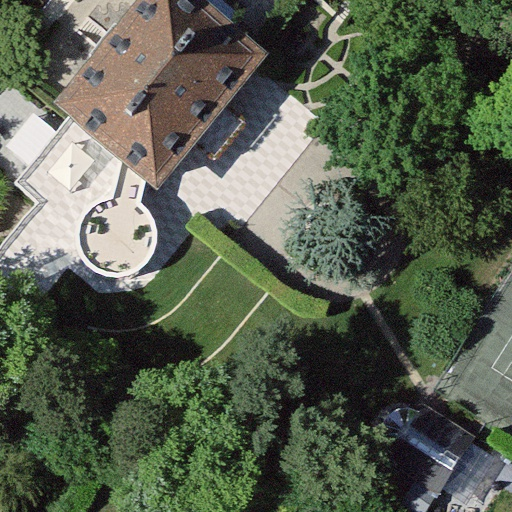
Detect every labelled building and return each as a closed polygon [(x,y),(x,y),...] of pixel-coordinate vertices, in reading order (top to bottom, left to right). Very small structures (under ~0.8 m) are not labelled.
[(220,105),(253,64),(248,60),(175,0),(164,0),(73,113),(124,155),(150,176),(157,182),(191,141),(220,105)] [(175,0),(248,60),(255,35),(246,27),(248,13),(232,0),(175,0)] [(220,105),(191,141),(208,156),(236,120),(220,105)] [(150,176),(124,155),(113,201),(90,212),(77,232),(80,257),(95,275),(118,284),(145,274),(157,254),(159,232),(143,207),(150,176)] [(391,466),(442,497),(476,442),(427,409),(423,416),(396,459),(391,466)] [(396,459),(423,416),(407,412),(391,418),(384,432),(385,446),(396,459)]
